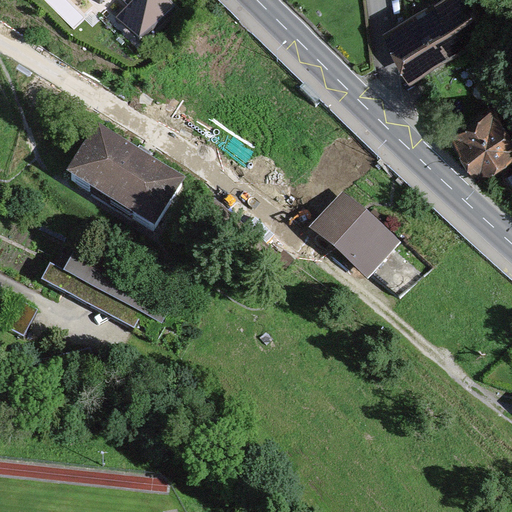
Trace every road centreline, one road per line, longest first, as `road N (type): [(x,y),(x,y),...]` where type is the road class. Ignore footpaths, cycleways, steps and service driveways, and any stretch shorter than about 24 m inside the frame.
road 1 (residential): [(495,402),(272,224),(0,42)]
road 2 (secondary): [(256,0),(399,138)]
road 3 (secondary): [(399,138),(511,243)]
road 4 (residential): [(399,138),(381,0)]
